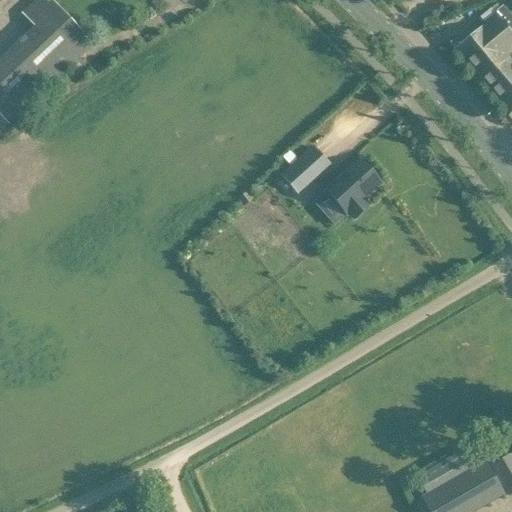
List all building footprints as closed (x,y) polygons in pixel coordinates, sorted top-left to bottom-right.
[(508,116),(511,112),(511,18),(504,9),(495,16),(453,51),(508,116)] [(0,114),(9,124),(81,56),(43,16),(0,57),(0,114)] [(283,155),(276,162),(281,167),(288,160),(283,155)] [(288,172),(281,178),(289,188),(296,181),(304,190),(316,179),(299,161),(288,172)] [(359,161),(325,191),(347,215),(348,214),(353,220),(368,207),(363,201),(380,185),(359,161)] [(419,481),(427,495),(479,465),(471,451),(419,481)] [(511,454),(492,466),(502,483),(509,495),(511,492),(511,454)] [(484,463),(422,499),(429,511),(472,511),(503,495),(484,463)]
